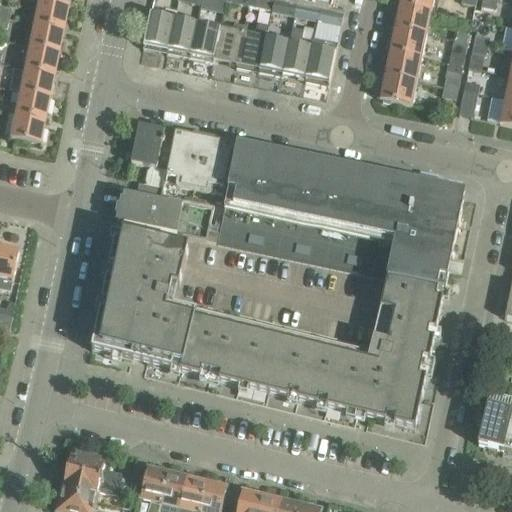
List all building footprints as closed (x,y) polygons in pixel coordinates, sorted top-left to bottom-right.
[(70,11),(72,0),(39,0),(39,5),(70,11)] [(201,9),(202,0),(178,0),(178,4),(201,9)] [(226,0),(226,4),(249,9),(250,0),(226,0)] [(250,0),(249,9),(272,14),(274,3),(256,0),(250,0)] [(332,0),(295,0),(295,2),(331,9),(332,0)] [(397,0),(396,8),(432,15),(434,0),(397,0)] [(474,9),(476,0),(461,0),(460,6),(474,9)] [(482,1),(480,10),(495,13),(497,4),(482,1)] [(272,14),(295,19),(297,8),(274,3),(272,14)] [(70,11),(39,5),(34,27),(65,34),(70,11)] [(297,8),(295,19),(318,23),(320,13),(297,8)] [(427,38),(432,15),(396,8),(393,23),(397,24),(395,32),(427,38)] [(11,13),(0,10),(0,20),(9,22),(11,13)] [(167,55),(174,22),(176,15),(166,13),(164,20),(150,18),(143,52),(160,56),(161,54),(167,55)] [(320,13),(318,23),(341,28),(343,18),(320,13)] [(0,30),(7,32),(9,22),(0,20),(0,30)] [(190,60),(197,27),(174,22),(167,55),(167,57),(190,62),(190,60)] [(61,57),(65,34),(34,27),(29,50),(61,57)] [(213,67),(213,65),(220,32),(197,27),(190,60),(190,62),(213,67)] [(213,65),(236,69),(243,37),(244,29),(234,27),(232,34),(220,32),(213,65)] [(259,74),(266,41),(268,29),(257,27),(255,39),(243,37),(236,69),(236,72),(259,77),(259,74)] [(289,46),(282,79),(305,84),(313,45),(302,42),(304,34),(292,31),(289,46)] [(390,39),(387,55),(422,62),(427,38),(395,32),(393,40),(390,39)] [(467,47),(469,37),(455,34),(453,44),(467,47)] [(475,38),(473,48),(487,51),(489,41),(475,38)] [(282,79),(289,46),(266,41),(259,74),(259,77),(282,81),(282,79)] [(453,44),(448,67),(462,70),(467,47),(453,44)] [(313,45),(305,84),(305,86),(328,91),(337,49),(313,45)] [(473,48),(471,57),(485,60),(487,51),(473,48)] [(61,57),(29,50),(25,73),(56,79),(61,57)] [(417,85),(422,62),(387,55),(383,70),(387,71),(385,79),(417,85)] [(445,81),(443,91),(457,94),(459,84),(462,70),(448,67),(445,81)] [(52,102),(56,79),(25,73),(20,95),(52,102)] [(380,103),(412,110),(417,85),(385,79),(384,87),(380,86),(377,102),(380,102),(380,103)] [(463,95),(477,98),(479,88),(465,85),(463,95)] [(455,103),(457,94),(443,91),(441,100),(455,103)] [(11,106),(9,116),(16,117),(15,118),(47,124),(52,102),(20,95),(18,107),(11,106)] [(458,119),(472,122),(477,98),(463,95),(458,119)] [(511,104),(504,103),(499,127),(511,130),(511,104)] [(42,148),(47,124),(15,118),(11,141),(42,148)] [(135,148),(131,166),(151,170),(148,173),(145,183),(145,185),(147,189),(139,187),(136,200),(161,205),(162,199),(165,187),(175,136),(173,136),(173,138),(170,137),(164,136),(164,134),(139,128),(135,148)] [(175,136),(165,187),(191,192),(222,199),(233,148),(215,145),(215,148),(201,145),(192,143),(193,140),(175,136)] [(238,149),(228,194),(217,246),(388,282),(445,295),(445,291),(452,261),(458,230),(465,197),(368,176),(338,170),(284,159),(249,151),(238,149)] [(125,197),(118,227),(119,227),(216,247),(216,246),(218,237),(209,235),(213,216),(214,210),(162,199),(161,205),(136,200),(125,197)] [(96,335),(92,354),(104,357),(104,358),(111,360),(112,359),(124,362),(123,363),(131,365),(131,364),(132,364),(133,364),(147,367),(181,376),(195,379),(195,380),(210,384),(224,387),(224,386),(239,390),(239,391),(253,394),(253,393),(268,397),(298,404),(314,408),(314,409),(326,412),(326,411),(327,411),(342,415),(341,416),(355,419),(355,418),(358,419),(369,422),(416,433),(417,424),(418,424),(422,408),(421,408),(424,391),(425,391),(428,379),(427,379),(435,343),(438,327),(445,295),(388,282),(380,313),(376,328),(371,349),(369,358),(197,315),(168,308),(170,300),(173,290),(179,292),(189,252),(117,235),(114,249),(113,254),(112,254),(109,267),(110,267),(106,289),(103,300),(100,316),(99,315),(95,335),(96,335)] [(0,249),(0,291),(11,293),(19,253),(0,249)] [(0,317),(0,331),(10,334),(12,321),(0,317)] [(478,448),(479,448),(499,453),(510,409),(493,405),(488,425),(484,424),(478,448)] [(511,456),(511,409),(510,409),(499,453),(511,456)] [(69,458),(67,466),(69,468),(67,475),(124,489),(131,490),(134,480),(133,480),(126,479),(103,473),(105,463),(72,455),(72,457),(69,458)] [(159,511),(169,475),(161,473),(157,475),(148,473),(141,502),(151,504),(148,511),(159,511)] [(63,486),(61,494),(62,496),(96,503),(98,495),(121,500),(124,489),(67,475),(65,485),(63,486)] [(169,475),(159,511),(180,511),(187,483),(179,481),(177,477),(169,475)] [(187,483),(180,511),(200,511),(208,484),(199,482),(195,485),(187,483)] [(208,484),(200,511),(222,511),(227,492),(218,490),(216,486),(208,484)] [(59,499),(57,507),(59,509),(58,511),(93,511),(96,503),(62,496),(62,498),(59,499)] [(259,511),(263,498),(255,496),(251,498),(242,496),(238,511),(259,511)] [(263,498),(259,511),(280,511),(282,506),(274,504),(271,500),(263,498)]
